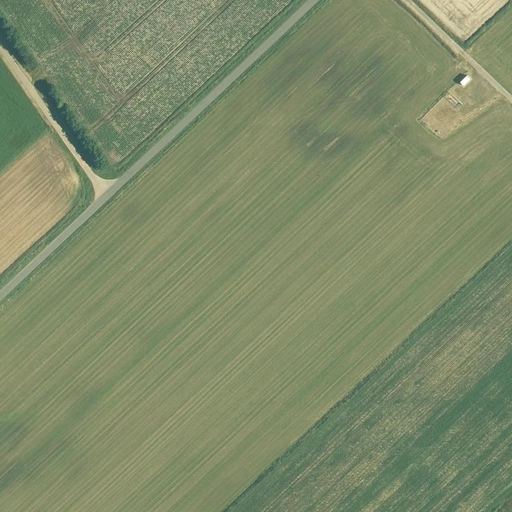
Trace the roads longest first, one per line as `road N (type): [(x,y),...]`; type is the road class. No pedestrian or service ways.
road 1 (unclassified): [(105,195),(314,0)]
road 2 (unclassified): [(105,195),(0,44)]
road 3 (unclassified): [(0,295),(105,195)]
